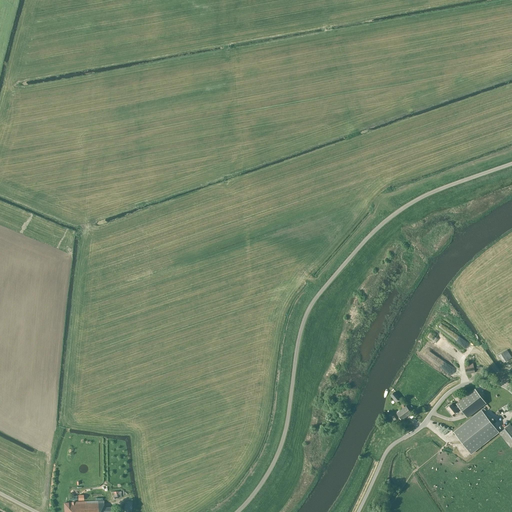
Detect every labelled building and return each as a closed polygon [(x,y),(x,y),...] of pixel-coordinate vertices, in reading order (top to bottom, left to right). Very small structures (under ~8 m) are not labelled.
[(507,350),(501,354),(498,355),(503,363),(511,357),(507,350)] [(464,365),(465,369),(466,374),(475,372),(474,368),(473,363),(464,365)] [(452,404),(447,408),(452,414),(457,410),(456,409),(459,407),(463,413),(464,412),(468,416),(485,403),(474,389),(456,404),(457,405),(454,407),(452,404)] [(390,395),(396,402),(400,398),(394,392),(390,395)] [(406,406),(404,407),(403,405),(398,409),(400,410),(396,413),(401,419),(407,415),(411,413),(406,406)] [(498,432),(491,423),(484,413),(486,411),(484,408),(454,432),(471,453),(498,432)] [(511,426),(510,424),(499,433),(510,447),(511,446),(511,426)] [(101,493),(99,476),(64,480),(66,498),(101,493)] [(64,503),(64,511),(113,511),(113,507),(104,507),(103,501),(64,503)]
